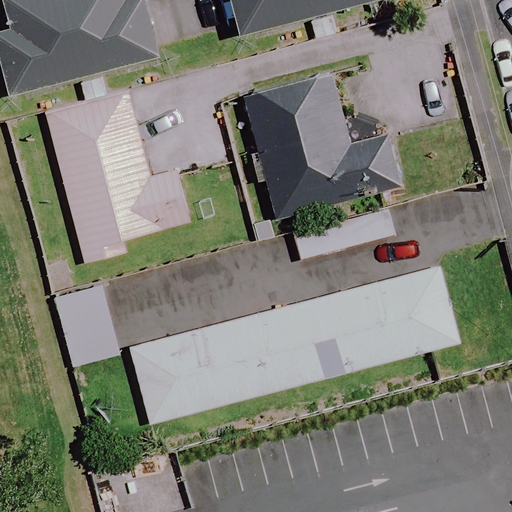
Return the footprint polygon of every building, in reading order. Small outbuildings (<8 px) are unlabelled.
[(125,6),(123,0),(13,0),(21,28),(2,33),(18,95),(159,59),(144,1),(125,6)] [(238,0),(247,35),(384,0),(238,0)] [(337,76),(248,97),(261,150),(253,152),(260,184),(268,182),(277,221),(401,192),(389,139),(353,147),(337,76)] [(153,179),(132,96),(50,117),(87,264),(123,255),(119,242),(195,223),(182,171),(153,179)] [(396,210),(294,235),(302,267),(404,242),(396,210)] [(460,344),(441,269),(134,348),(153,422),(460,344)] [(122,357),(104,284),(55,296),(73,369),(122,357)]
